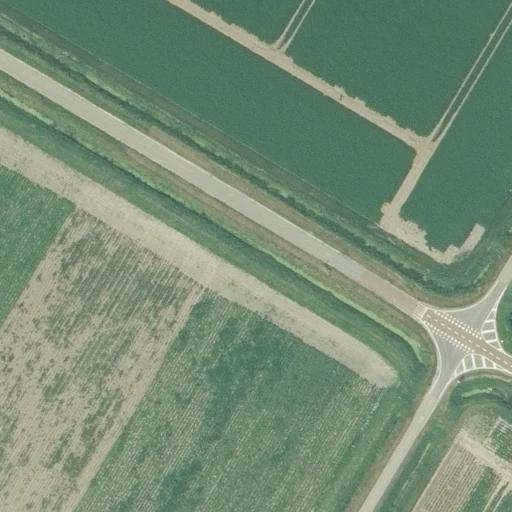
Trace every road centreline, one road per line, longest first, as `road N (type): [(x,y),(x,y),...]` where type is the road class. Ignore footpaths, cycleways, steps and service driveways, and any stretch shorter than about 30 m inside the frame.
road 1 (unclassified): [(465,332),(0,54)]
road 2 (unclassified): [(358,511),(465,332)]
